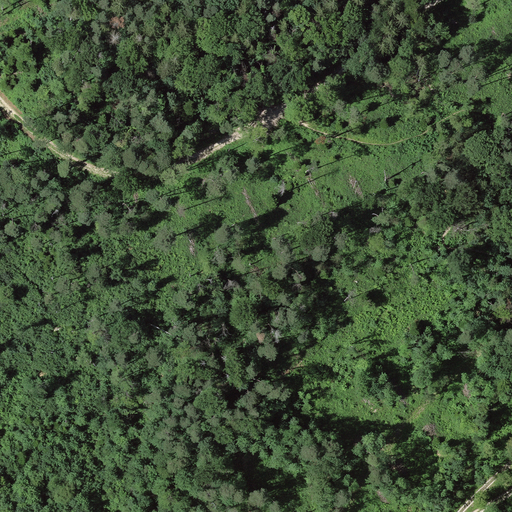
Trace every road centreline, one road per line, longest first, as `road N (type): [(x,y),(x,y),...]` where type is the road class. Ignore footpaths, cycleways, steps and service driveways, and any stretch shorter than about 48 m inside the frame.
road 1 (track): [(0,97),(56,147),(124,175),(167,173),(260,118)]
road 2 (track): [(260,118),(387,27),(440,0)]
road 3 (track): [(168,0),(260,118)]
